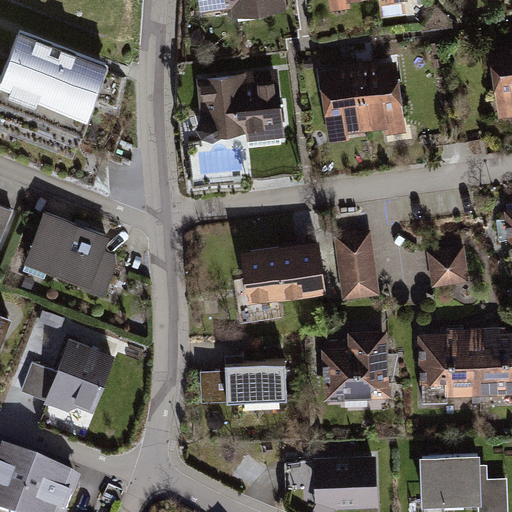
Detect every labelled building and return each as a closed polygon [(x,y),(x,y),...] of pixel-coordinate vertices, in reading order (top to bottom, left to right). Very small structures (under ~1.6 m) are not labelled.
[(243,8),(241,0),(198,0),(199,4),(229,1),(230,9),(243,8)] [(241,0),(243,8),(282,5),(281,0),(241,0)] [(330,0),(331,9),(353,6),(352,0),(330,0)] [(20,34),(0,81),(0,124),(71,154),(106,70),(20,34)] [(511,42),(500,44),(490,45),(499,121),(511,119),(511,42)] [(360,63),(367,124),(385,122),(386,130),(406,127),(398,58),(371,62),(360,63)] [(367,124),(360,63),(349,64),(319,68),(328,138),(350,135),(349,126),(367,124)] [(279,70),(198,77),(202,136),(215,133),(246,130),(247,139),(285,135),(279,70)] [(0,244),(3,246),(17,211),(0,204),(0,244)] [(109,234),(44,209),(26,255),(87,278),(84,286),(104,293),(119,254),(104,248),(109,234)] [(371,231),(337,236),(345,296),(379,291),(371,231)] [(315,238),(240,251),(248,298),(323,286),(315,238)] [(467,246),(430,249),(433,284),(470,280),(467,246)] [(0,341),(10,314),(0,310),(0,341)] [(506,323),(479,324),(481,392),(511,390),(511,326),(506,327),(506,323)] [(447,393),(481,392),(479,324),(449,326),(449,329),(418,330),(421,400),(447,399),(447,393)] [(348,347),(321,347),(321,397),(384,397),(383,327),(348,327),(348,347)] [(59,373),(34,363),(23,391),(92,418),(116,356),(73,339),(59,373)] [(302,356),(212,362),(215,418),(305,413),(302,356)] [(0,511),(2,511),(18,511),(38,461),(0,447),(0,511)] [(479,451),(421,452),(423,499),(479,497),(478,511),(508,511),(507,476),(487,476),(487,463),(479,463),(479,451)] [(375,453),(313,455),(314,496),(317,499),(314,507),(325,511),(332,511),(336,506),(377,504),(375,453)] [(69,511),(82,478),(38,461),(18,511),(69,511)]
